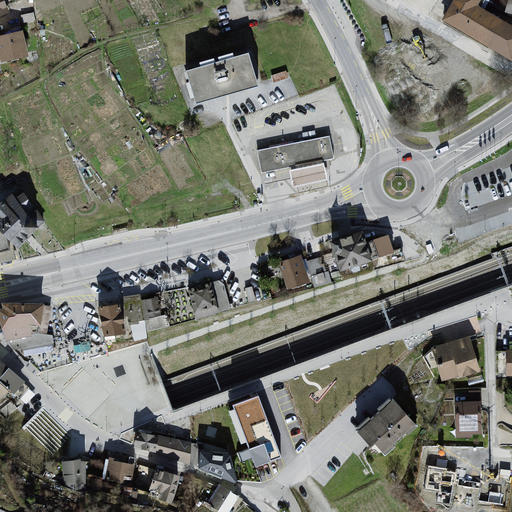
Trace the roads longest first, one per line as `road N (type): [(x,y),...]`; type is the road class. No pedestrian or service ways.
road 1 (secondary): [(306,213),(0,285)]
road 2 (residential): [(0,351),(85,428),(253,495)]
